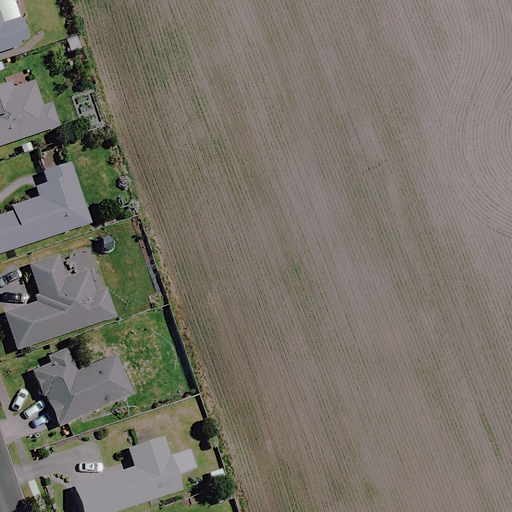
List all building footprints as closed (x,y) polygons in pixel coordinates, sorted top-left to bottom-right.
[(10,0),(0,0),(0,24),(1,26),(18,20),(10,0)] [(0,55),(21,49),(19,45),(27,43),(20,19),(18,20),(1,26),(0,24),(0,55)] [(0,147),(57,128),(49,106),(41,108),(33,83),(11,91),(9,85),(0,88),(0,147)] [(11,212),(0,215),(0,255),(91,225),(69,164),(41,173),(45,185),(33,189),(36,198),(9,207),(11,212)] [(35,303),(1,314),(15,352),(115,318),(105,290),(95,293),(87,271),(65,279),(57,256),(26,267),(37,296),(33,297),(35,303)] [(75,372),(65,349),(45,358),(48,365),(30,373),(42,399),(44,398),(57,428),(132,395),(114,355),(75,372)] [(131,468),(72,488),(80,511),(117,511),(180,491),(162,438),(125,450),(131,468)]
